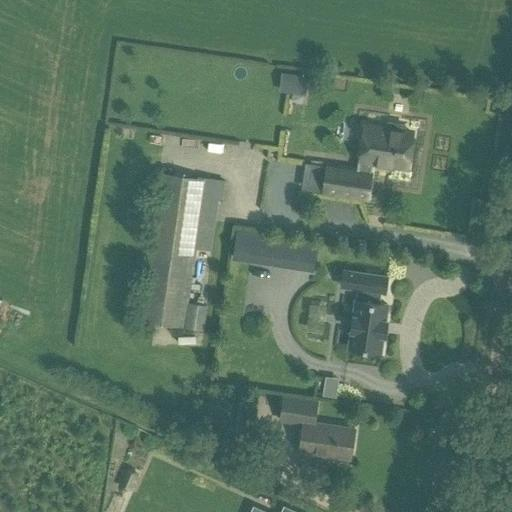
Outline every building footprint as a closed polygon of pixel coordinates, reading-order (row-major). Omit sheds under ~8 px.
[(299,94),(301,75),(283,72),(280,91),(299,94)] [(358,171),(327,167),(323,191),(367,197),(370,173),(369,173),(371,161),(407,166),(412,132),(403,131),(404,124),(388,122),(387,129),(364,125),(358,171)] [(161,171),(139,318),(203,328),(207,304),(187,301),(205,178),(161,171)] [(234,259),(283,266),(287,238),(238,231),(234,259)] [(385,320),(387,304),(379,303),(381,292),(385,292),(387,277),(359,273),(357,289),(359,289),(358,300),(355,300),(353,316),(351,331),(349,347),(358,348),(358,349),(371,351),(371,350),(380,352),(383,336),(385,336),(387,321),(385,320)] [(316,319),(301,323),(305,336),(319,332),(316,319)] [(279,419),(302,423),(298,451),(349,459),(354,428),(352,428),(353,424),(342,422),(341,426),(314,422),(317,401),(283,396),(279,419)]
